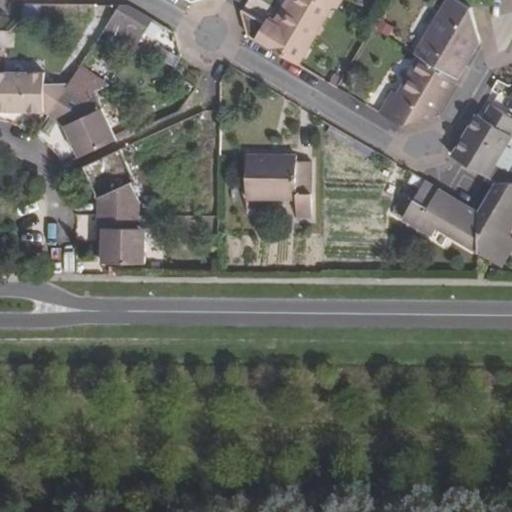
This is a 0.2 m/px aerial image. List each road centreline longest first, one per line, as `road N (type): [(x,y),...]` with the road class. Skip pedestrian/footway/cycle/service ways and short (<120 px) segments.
road 1 (track): [(0,337),(511,344)]
road 2 (residential): [(505,33),(429,158),(153,0)]
road 3 (residential): [(84,310),(511,315)]
road 4 (residential): [(0,147),(52,174),(59,261)]
